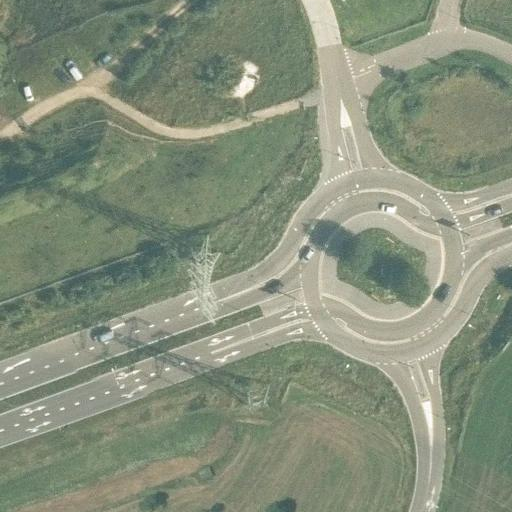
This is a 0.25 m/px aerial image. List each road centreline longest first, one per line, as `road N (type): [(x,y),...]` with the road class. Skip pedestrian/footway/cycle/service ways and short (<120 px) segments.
road 1 (primary): [(210,306),(0,385)]
road 2 (primary): [(0,428),(208,355)]
road 3 (unclassified): [(338,87),(440,45),(479,43),(511,56)]
road 4 (primary): [(334,190),(306,216),(282,260),(210,306)]
road 5 (primary): [(446,225),(427,225),(381,203),(330,221)]
road 6 (primary): [(208,355),(306,331),(329,333)]
road 7 (primary): [(315,309),(386,332),(432,315)]
road 8 (primary): [(431,343),(462,311),(475,280),(511,253)]
